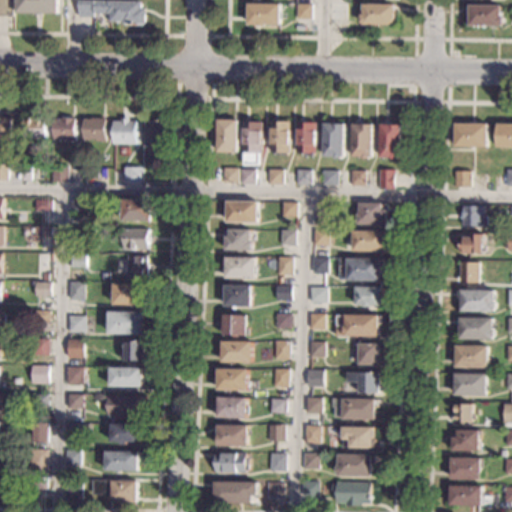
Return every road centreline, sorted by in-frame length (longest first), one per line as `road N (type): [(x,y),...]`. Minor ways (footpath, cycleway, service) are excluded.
road 1 (residential): [(411,511),(433,0)]
road 2 (tertiary): [(511,73),(0,67)]
road 3 (residential): [(174,511),(198,69)]
